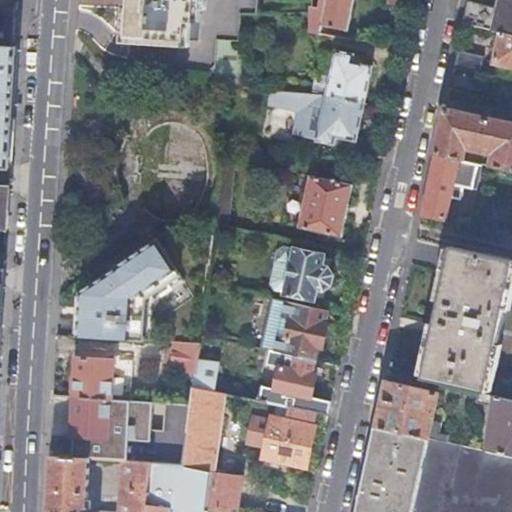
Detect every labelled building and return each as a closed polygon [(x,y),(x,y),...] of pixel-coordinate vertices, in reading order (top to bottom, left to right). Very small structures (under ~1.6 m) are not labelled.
[(133,0),(132,14),(131,37),(202,41),(203,15),(203,0),(133,0)] [(314,0),(312,15),(310,35),(322,38),(323,29),(349,32),(353,0),(314,0)] [(389,0),(389,5),(416,10),(417,0),(389,0)] [(464,27),(497,35),(511,37),(511,0),(502,0),(499,11),(469,5),(464,27)] [(0,48),(12,48),(16,22),(0,21),(0,48)] [(491,65),(511,69),(511,37),(497,35),(491,65)] [(237,87),(242,44),(219,41),(213,85),(227,87),(237,87)] [(16,49),(12,48),(0,48),(0,169),(9,170),(11,140),(15,79),(16,49)] [(326,97),(364,103),(372,68),(352,63),(353,56),(335,52),(326,97)] [(458,53),(454,71),(482,76),(486,59),(458,53)] [(213,85),(211,107),(224,108),(227,87),(213,85)] [(326,97),(312,95),(308,113),(297,111),(292,137),(334,146),(335,138),(356,142),(364,103),(326,97)] [(493,169),(511,172),(511,125),(445,111),(436,157),(465,163),(469,147),(474,148),(478,153),(485,154),(490,151),(496,153),(493,169)] [(436,157),(422,219),(451,225),(456,202),(465,205),(469,192),(478,194),(485,167),(465,163),(436,157)] [(311,176),(301,225),(342,233),(353,185),(311,176)] [(8,190),(0,189),(0,232),(5,232),(7,211),(8,190)] [(278,292),(290,294),(299,250),(287,247),(278,253),(272,283),(278,292)] [(82,298),(79,342),(143,347),(147,306),(183,284),(162,249),(82,298)] [(299,250),(290,294),(314,299),(316,290),(322,291),(331,286),(334,275),(325,266),(321,265),(323,254),(299,250)] [(421,384),(479,395),(485,397),(511,277),(511,262),(452,250),(421,384)] [(295,355),(316,359),(319,347),(324,347),(332,308),(286,297),(282,317),(289,319),(285,338),(284,339),(298,342),(295,355)] [(282,351),(284,339),(285,338),(273,336),(270,349),(282,351)] [(282,351),(295,355),(298,342),(284,339),(282,351)] [(267,359),(293,364),(295,355),(282,351),(270,349),(269,348),(267,359)] [(200,352),(175,350),(174,356),(167,355),(166,371),(173,371),(173,380),(197,381),(199,362),(200,352)] [(274,404),(287,406),(329,415),(332,402),(313,399),(318,375),(313,374),(316,359),(295,355),(293,364),(292,370),(278,367),(271,403),(274,404)] [(76,403),(114,406),(118,364),(109,363),(109,358),(91,356),(90,362),(78,360),(78,382),(74,384),(73,394),(77,397),(76,403)] [(197,381),(196,389),(217,393),(221,364),(199,362),(197,381)] [(376,431),(403,436),(438,443),(442,426),(429,424),(435,397),(386,386),(376,431)] [(196,389),(193,412),(190,436),(185,468),(213,472),(225,395),(217,393),(196,389)] [(495,412),(488,454),(511,458),(511,402),(485,397),(479,395),(477,409),(495,412)] [(53,412),(51,456),(78,458),(79,446),(111,449),(114,406),(76,403),(54,401),(53,412)] [(283,424),(287,406),(274,404),(271,422),(283,424)] [(329,415),(287,406),(283,424),(271,422),(269,421),(260,465),(302,473),(312,429),(325,432),(329,415)] [(376,431),(372,451),(399,456),(403,436),(376,431)] [(158,435),(156,465),(185,468),(190,436),(158,435)] [(399,456),(372,451),(359,511),(511,511),(511,458),(488,454),(438,443),(403,436),(399,456)] [(48,511),(88,511),(92,460),(78,458),(51,456),(49,500),(48,511)] [(125,462),(120,511),(147,511),(154,465),(125,462)] [(154,465),(147,511),(207,511),(213,472),(185,468),(156,465),(154,465)] [(236,511),(243,477),(213,472),(207,511),(219,511),(236,511)]
